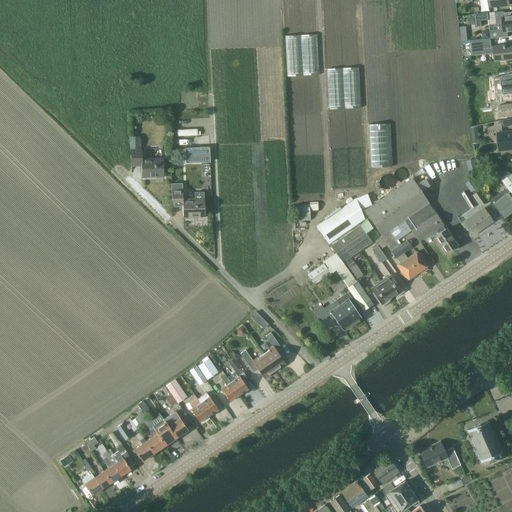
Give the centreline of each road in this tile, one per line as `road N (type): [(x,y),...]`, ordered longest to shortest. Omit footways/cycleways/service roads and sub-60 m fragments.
road 1 (track): [(248,296),(291,268),(330,205),(319,0)]
road 2 (residential): [(321,374),(116,167)]
road 3 (track): [(218,267),(204,0)]
road 4 (tertiary): [(120,511),(321,374)]
road 5 (tertiary): [(338,363),(511,244)]
road 6 (track): [(116,167),(70,117),(62,23)]
road 7 (secondary): [(385,433),(511,350)]
road 8 (secondary): [(272,511),(385,433)]
